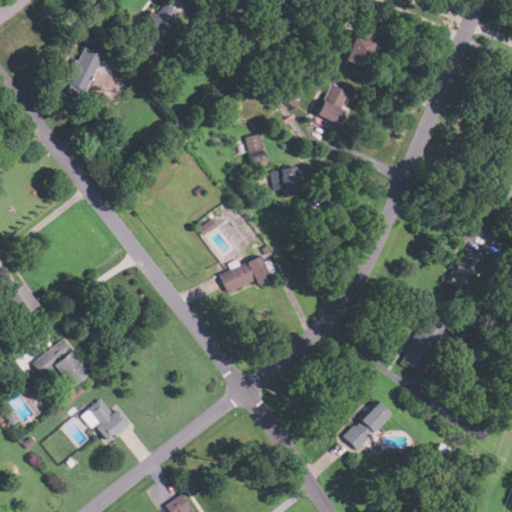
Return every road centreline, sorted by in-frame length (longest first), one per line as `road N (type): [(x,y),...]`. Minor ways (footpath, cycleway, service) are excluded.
road 1 (residential): [(478,0),(374,247),(342,302),(86,511)]
road 2 (residential): [(0,77),(243,388),(328,511)]
